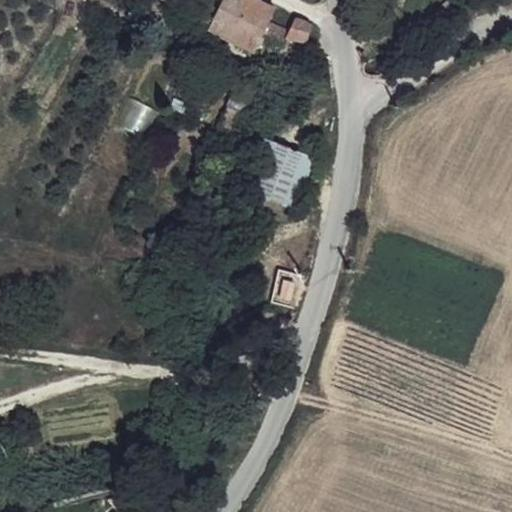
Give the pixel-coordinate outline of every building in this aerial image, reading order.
[(257,0),(221,0),(208,29),(255,51),(262,37),(283,45),(291,31),(306,36),(312,24),(297,17),(291,27),(273,17),(278,9),(257,0)] [(399,5),(387,0),(375,0),(373,6),(382,8),(395,14),(399,5)] [(447,0),(442,0),(422,14),(434,29),(456,12),(447,0)] [(395,14),(382,8),(381,12),(394,19),(395,14)] [(239,80),(215,127),(235,136),(255,95),(243,89),(246,84),(239,80)] [(294,206),(315,153),(261,132),(241,185),(294,206)] [(294,267),(305,268),(306,255),(296,255),(294,267)] [(18,452),(26,453),(25,444),(17,445),(18,452)]
